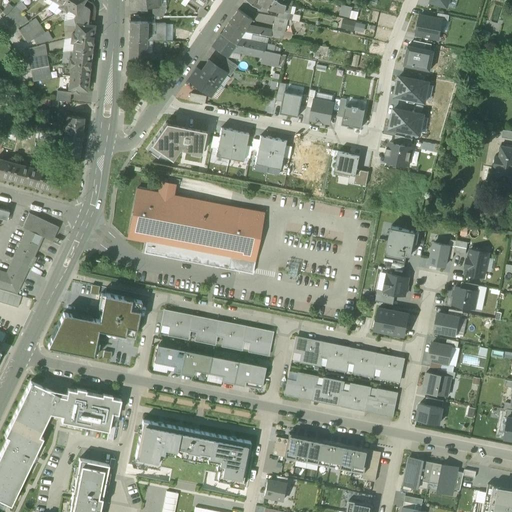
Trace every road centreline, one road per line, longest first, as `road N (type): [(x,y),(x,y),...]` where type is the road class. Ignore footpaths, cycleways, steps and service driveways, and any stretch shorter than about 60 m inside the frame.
road 1 (residential): [(409,0),(370,145),(158,102)]
road 2 (residential): [(138,381),(157,298),(286,325)]
road 3 (tertiary): [(85,219),(20,358)]
road 4 (tertiary): [(115,3),(103,143)]
road 5 (residential): [(269,408),(401,435)]
road 6 (residential): [(286,325),(418,350)]
road 7 (residential): [(138,381),(269,408)]
road 8 (residential): [(231,0),(158,102)]
road 9 (residential): [(123,503),(118,482),(138,381)]
road 10 (unknown): [(125,447),(72,448),(48,511)]
road 11 (residential): [(20,358),(138,381)]
